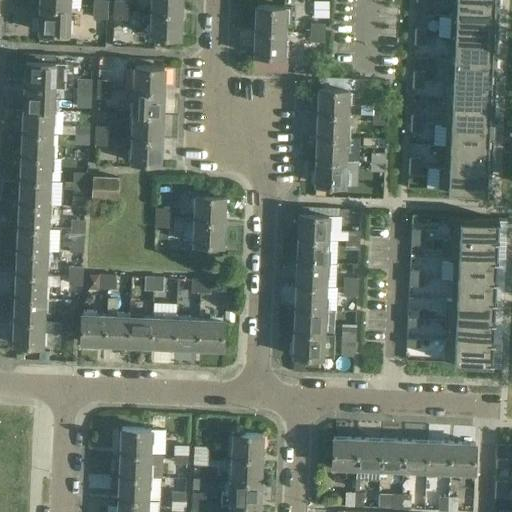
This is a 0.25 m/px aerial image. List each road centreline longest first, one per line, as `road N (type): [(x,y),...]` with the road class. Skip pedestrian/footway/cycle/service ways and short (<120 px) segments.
road 1 (residential): [(257,398),(266,197),(251,144),(216,75),(217,0)]
road 2 (residential): [(298,399),(501,407)]
road 3 (residential): [(68,391),(257,398)]
road 4 (residential): [(64,511),(68,391)]
